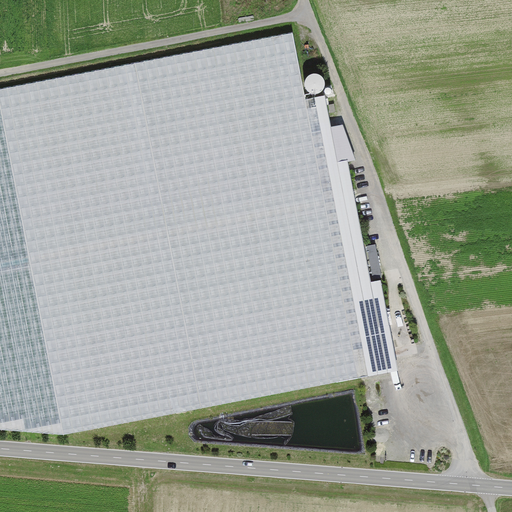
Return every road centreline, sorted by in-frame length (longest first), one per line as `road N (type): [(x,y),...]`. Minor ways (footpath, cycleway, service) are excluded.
road 1 (track): [(303,0),(495,511)]
road 2 (tertiary): [(0,448),(511,488)]
road 3 (track): [(0,73),(308,14)]
